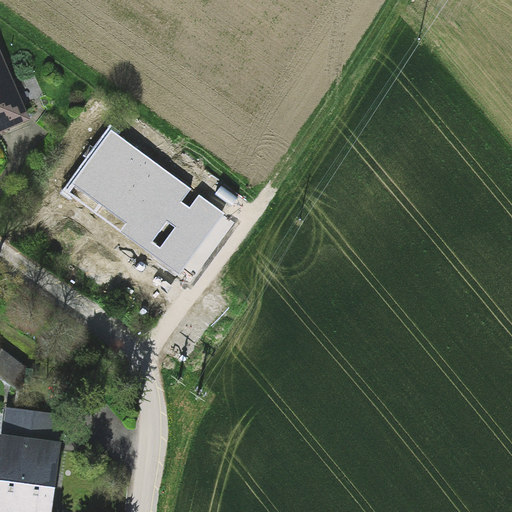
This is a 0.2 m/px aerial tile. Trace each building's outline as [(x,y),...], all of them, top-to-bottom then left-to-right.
[(0,129),(25,119),(0,60),(0,129)] [(75,186),(101,205),(113,189),(141,210),(168,173),(113,133),(75,186)] [(199,180),(189,194),(213,211),(223,198),(199,180)] [(0,349),(0,368),(19,387),(21,387),(23,367),(0,349)] [(0,511),(46,511),(59,418),(30,413),(31,410),(16,408),(12,441),(6,440),(0,480),(0,511)]
